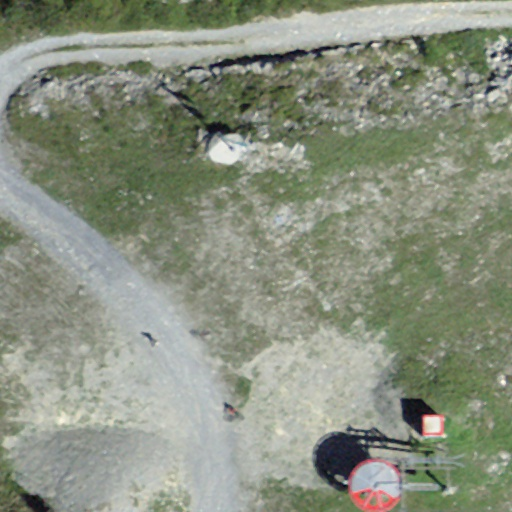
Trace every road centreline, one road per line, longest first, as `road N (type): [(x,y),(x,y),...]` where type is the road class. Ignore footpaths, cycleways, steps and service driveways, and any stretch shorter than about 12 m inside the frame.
road 1 (track): [(511,14),(218,47),(24,58),(0,77)]
road 2 (track): [(205,511),(209,414),(185,374),(82,260),(0,198)]
